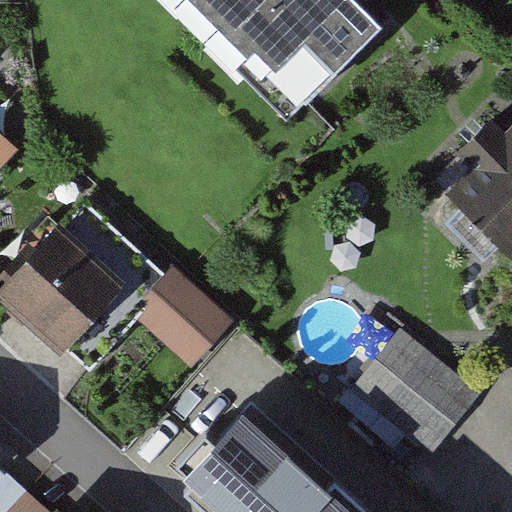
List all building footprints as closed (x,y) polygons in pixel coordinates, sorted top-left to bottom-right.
[(176,0),(289,113),(371,32),(339,0),(176,0)] [(511,130),(444,200),(511,266),(511,130)] [(0,284),(0,292),(87,373),(139,318),(171,283),(81,199),(0,284)] [(228,336),(171,283),(139,318),(196,370),(228,336)] [(440,457),(486,398),(402,332),(356,391),(440,457)] [(208,386),(165,428),(221,484),(263,443),(208,386)] [(366,511),(290,440),(235,499),(248,511),(366,511)] [(0,511),(49,511),(7,474),(0,481),(0,511)]
